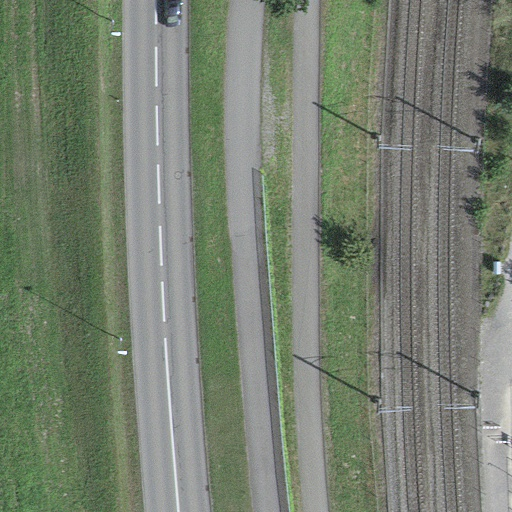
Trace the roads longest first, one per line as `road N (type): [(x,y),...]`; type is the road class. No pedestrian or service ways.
road 1 (motorway): [(45,0),(54,224),(81,511)]
road 2 (motorway): [(201,511),(183,332),(168,0)]
road 3 (primary): [(178,511),(158,188),(156,0)]
